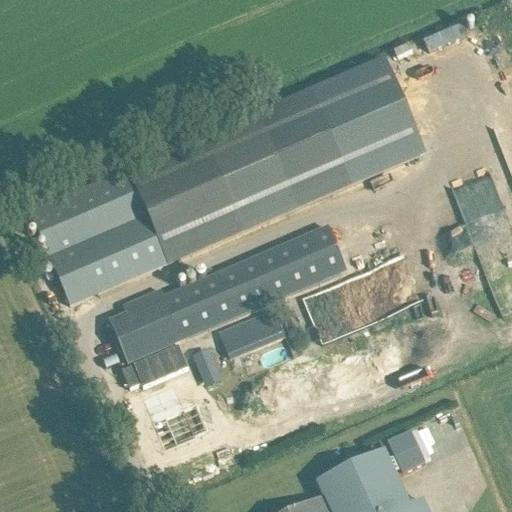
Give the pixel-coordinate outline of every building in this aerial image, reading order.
[(447,33),(429,43),(433,52),(452,42),(447,33)] [(410,47),(395,54),(398,61),(413,54),(410,47)] [(202,141),(30,215),(70,308),(242,234),(296,211),(407,164),(367,70),(255,118),(202,141)] [(126,317),(109,324),(128,367),(346,274),(328,230),(164,300),(161,293),(123,309),(126,317)] [(473,334),(511,319),(511,309),(499,315),(469,237),(450,244),(466,285),(456,289),(473,334)] [(286,338),(274,312),(220,336),(231,362),(286,338)] [(339,349),(342,362),(367,355),(364,342),(339,349)] [(205,355),(192,361),(198,373),(211,368),(205,355)] [(170,384),(140,397),(163,448),(192,436),(192,434),(203,430),(191,402),(180,406),(170,384)] [(320,501),(297,511),(411,511),(410,509),(397,480),(426,467),(411,434),(399,439),(387,445),(389,450),(397,467),(391,470),(384,453),(316,484),(323,500),(320,501)]
